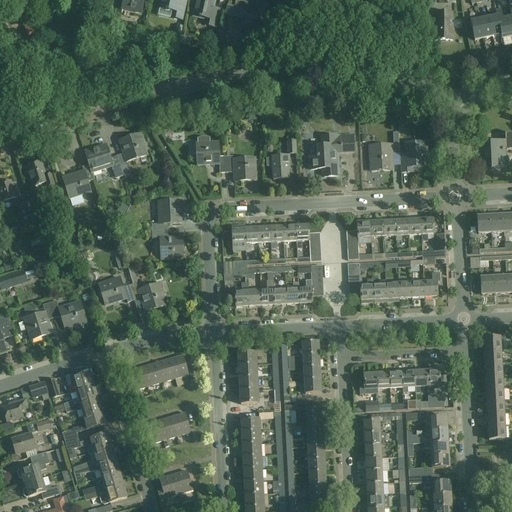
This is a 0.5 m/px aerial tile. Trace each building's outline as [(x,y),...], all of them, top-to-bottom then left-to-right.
[(123,0),(121,9),(141,14),(144,0),(123,0)] [(180,1),(179,0),(161,0),(160,8),(172,11),(171,17),(182,20),(187,2),(180,1)] [(204,25),(216,28),(220,10),(213,8),(214,0),(196,0),(193,17),(205,19),(204,25)] [(251,46),(253,34),(256,34),(258,33),(259,32),(260,30),(259,28),(258,26),(255,25),(259,9),(258,9),(258,10),(254,9),(254,6),(233,1),(232,5),(226,3),(227,2),(226,2),(223,16),(242,20),(241,27),(244,27),(242,34),(246,35),(244,45),(251,46)] [(497,16),(501,36),(502,40),(510,38),(507,18),(502,19),(500,9),(495,10),(497,17),(497,16)] [(21,20),(33,45),(48,38),(41,21),(40,21),(36,13),(21,20)] [(436,14),(436,31),(434,31),(434,42),(452,42),(452,31),(451,31),(451,14),(436,14)] [(488,18),(492,37),(501,36),(497,16),(497,17),(488,18)] [(479,20),(483,39),(492,37),(488,18),(479,20)] [(483,39),(479,20),(470,22),(474,41),(483,39)] [(201,110),(213,106),(211,102),(200,106),(201,110)] [(499,136),(500,142),(490,143),(491,168),(507,168),(506,151),(511,150),(511,134),(505,135),(505,136),(499,136)] [(119,142),(123,155),(116,157),(123,177),(130,174),(126,162),(147,156),(140,135),(119,142)] [(198,144),(196,144),(197,166),(219,165),(220,174),(226,174),(226,158),(219,158),(218,143),(210,144),(210,138),(207,138),(205,137),(202,137),(200,138),(198,139),(198,144)] [(339,137),(322,138),(323,147),(318,147),(318,157),(310,157),(311,170),(323,170),(324,178),(338,177),(338,168),(335,169),(334,151),(342,151),(342,153),(354,152),(353,137),(339,137)] [(297,154),(296,141),(287,141),(287,153),(289,155),(297,154)] [(424,155),(427,155),(426,143),(406,144),(406,154),(399,154),(400,173),(412,172),(412,167),(424,167),(424,155)] [(392,170),(391,145),(369,146),(371,172),(392,170)] [(116,157),(110,159),(106,146),(85,152),(89,165),(91,173),(92,173),(112,167),(116,179),(123,177),(116,157)] [(234,157),(226,158),(226,174),(234,173),(234,182),(256,181),(255,159),(234,160),(234,157)] [(289,170),(288,157),(272,158),(273,180),(288,179),(288,170),(289,170)] [(54,185),(50,174),(45,176),(40,162),(25,167),(32,187),(45,183),(46,188),(54,185)] [(90,193),(87,183),(94,181),(92,173),(91,173),(89,165),(82,168),(83,171),(62,178),(69,200),(90,193)] [(17,197),(13,185),(11,186),(10,182),(0,185),(0,198),(1,202),(17,197)] [(32,210),(29,200),(18,204),(21,214),(32,210)] [(181,224),(180,202),(158,203),(159,225),(181,224)] [(511,232),(511,215),(502,216),(503,233),(511,232)] [(503,233),(502,216),(490,217),(491,234),(503,233)] [(491,234),(490,217),(477,217),(478,234),(491,234)] [(26,229),(36,226),(33,218),(24,221),(26,229)] [(420,220),(421,235),(421,242),(426,242),(426,235),(434,235),(434,229),(437,229),(436,223),(433,223),(433,219),(420,220)] [(420,220),(407,221),(408,236),(421,235),(420,220)] [(394,221),(382,222),(383,237),(395,237),(394,221)] [(395,237),(408,236),(407,221),(394,221),(395,237)] [(357,232),(357,237),(357,239),(358,239),(358,245),(370,244),(370,238),(369,222),(356,223),(357,232)] [(370,238),(383,237),(382,222),(369,222),(370,238)] [(232,228),(233,245),(233,255),(239,255),(239,251),(245,251),(244,229),(244,226),(238,226),(238,227),(232,228)] [(295,226),(282,227),(283,243),(296,242),(295,226)] [(309,240),(309,234),(308,226),(295,226),(296,242),(297,250),(302,250),(302,242),(309,241),(309,240)] [(282,227),(270,228),(270,243),(271,243),(271,250),(277,250),(277,243),(283,243),(282,227)] [(244,229),(245,251),(246,253),(252,253),(251,244),(258,244),(257,228),(244,229)] [(258,244),(270,243),(270,228),(257,228),(258,244)] [(32,247),(53,240),(49,229),(28,236),(32,247)] [(183,260),(182,238),(160,239),(161,261),(183,260)] [(477,266),(479,261),(471,258),(469,264),(477,266)] [(0,282),(2,290),(38,278),(35,268),(0,279),(0,282)] [(246,268),(234,269),(234,278),(247,277),(247,275),(246,270),(246,268)] [(432,282),(424,282),(424,298),(437,297),(437,282),(440,282),(439,273),(432,274),(432,282)] [(506,294),(506,277),(493,278),(494,295),(506,294)] [(494,295),(493,278),(480,279),(481,295),(494,295)] [(119,279),(99,286),(105,306),(126,300),(127,304),(134,301),(129,286),(122,289),(119,279)] [(298,289),(299,305),(312,304),(312,297),(312,291),(311,288),(311,285),(311,281),(306,281),(306,289),(298,289)] [(380,285),(373,285),(374,301),(386,300),(385,284),(385,281),(380,281),(380,285)] [(412,299),(424,298),(424,282),(411,283),(412,299)] [(261,307),(274,306),(273,290),(273,283),(267,284),(267,291),(260,291),(261,307)] [(411,283),(398,284),(399,299),(412,299),(411,283)] [(159,285),(138,292),(136,284),(129,286),(134,301),(141,299),(145,313),(166,306),(159,285)] [(241,284),(242,292),(235,292),(236,308),(248,307),(248,292),(247,284),(241,284)] [(293,289),(286,290),(287,305),(299,305),(298,289),(298,284),(293,284),(293,289)] [(385,284),(386,300),(387,303),(399,302),(399,299),(398,284),(385,284)] [(374,301),(373,285),(360,286),(360,289),(360,294),(361,304),(368,304),(368,301),(374,301)] [(274,306),(287,305),(286,290),(273,290),(274,306)] [(248,307),(261,307),(260,291),(248,292),(248,307)] [(79,303),(58,310),(56,302),(49,304),(54,319),(61,317),(65,330),(85,324),(79,303)] [(45,314),(24,320),(30,341),(51,335),(47,322),(54,319),(49,304),(42,307),(45,314)] [(0,327),(10,325),(8,317),(0,319),(0,327)] [(484,352),(501,351),(500,338),(484,339),(484,352)] [(303,356),(318,356),(318,343),(303,343),(303,356)] [(484,352),(485,365),(502,364),(501,351),(484,352)] [(239,368),(256,367),(256,354),(238,355),(239,368)] [(318,356),(303,356),(304,369),(319,368),(318,356)] [(169,361),(174,381),(188,377),(183,357),(169,361)] [(155,365),(160,385),(174,381),(169,361),(155,365)] [(486,377),(502,376),(502,364),(485,365),(486,377)] [(160,385),(155,365),(141,369),(147,389),(160,385)] [(256,367),(239,368),(239,381),(257,380),(256,367)] [(319,368),(304,369),(304,381),(319,381),(319,368)] [(147,389),(141,369),(127,373),(132,393),(147,389)] [(415,388),(415,394),(420,394),(420,388),(427,387),(427,372),(427,369),(414,370),(415,388)] [(401,371),(401,373),(402,389),(402,394),(408,394),(407,388),(415,388),(414,370),(401,371)] [(377,375),(377,390),(378,390),(390,389),(389,374),(389,371),(381,371),(381,374),(377,375)] [(439,371),(427,372),(427,387),(440,387),(439,371)] [(390,389),(402,389),(401,373),(389,374),(390,389)] [(76,393),(92,388),(90,381),(91,381),(89,374),(72,380),(73,385),(76,393)] [(364,375),(364,388),(359,389),(360,395),(378,395),(378,390),(377,390),(377,375),(364,375)] [(503,389),(502,376),(486,377),(486,390),(503,389)] [(47,382),(52,398),(59,396),(54,380),(47,382)] [(257,380),(239,381),(240,393),(258,392),(257,380)] [(319,381),(304,381),(305,394),(320,394),(319,381)] [(23,400),(18,402),(8,405),(9,406),(2,408),(7,423),(23,418),(21,412),(29,409),(27,399),(32,398),(32,399),(42,396),(44,401),(49,400),(44,383),(29,387),(29,390),(21,392),(23,400)] [(64,405),(65,410),(97,400),(95,395),(94,395),(92,388),(76,393),(78,400),(64,405)] [(503,389),(486,390),(487,403),(503,402),(503,389)] [(258,392),(240,393),(241,406),(258,405),(258,392)] [(99,406),(97,400),(65,410),(66,414),(81,410),(83,418),(100,413),(98,406),(99,406)] [(415,401),(416,404),(416,410),(428,409),(428,404),(420,404),(420,401),(415,401)] [(503,402),(487,403),(488,415),(504,415),(503,402)] [(365,404),(366,412),(378,412),(378,406),(378,403),(365,404)] [(306,423),(321,423),(320,410),(305,410),(306,423)] [(103,412),(100,413),(83,418),(85,426),(84,426),(86,432),(105,426),(104,420),(105,419),(103,412)] [(405,415),(406,422),(417,422),(417,414),(405,415)] [(171,419),(176,438),(190,434),(185,415),(171,419)] [(396,421),(396,434),(402,434),(401,415),(371,416),(371,422),(379,422),(391,421),(396,421)] [(504,415),(488,415),(488,428),(505,427),(504,415)] [(430,431),(447,430),(446,417),(429,418),(430,431)] [(157,423),(162,442),(176,438),(171,419),(157,423)] [(49,421),(36,424),(38,432),(38,433),(48,430),(51,429),(49,421)] [(242,434),(260,434),(259,421),(242,422),(242,434)] [(364,423),(364,435),(380,435),(379,422),(371,422),(364,423)] [(162,442),(157,423),(143,427),(148,446),(162,442)] [(321,423),(306,423),(306,436),(321,435),(321,423)] [(505,427),(488,428),(489,441),(505,440),(505,427)] [(62,434),(65,443),(78,439),(75,429),(62,434)] [(447,430),(430,431),(430,443),(448,442),(447,430)] [(243,447),(260,446),(260,434),(242,434),(243,447)] [(35,449),(31,435),(11,441),(16,455),(35,449)] [(91,445),(94,453),(110,449),(108,442),(109,441),(107,435),(90,440),(79,443),(78,439),(65,443),(68,451),(91,445)] [(321,435),(306,436),(307,448),(322,448),(321,435)] [(380,435),(364,435),(365,448),(380,447),(385,447),(385,441),(380,441),(380,435)] [(424,449),(431,449),(431,456),(449,455),(448,442),(430,443),(423,444),(424,449)] [(244,460),(261,459),(260,446),(243,447),(244,460)] [(380,447),(365,448),(366,460),(381,459),(380,447)] [(322,448),(307,448),(307,461),(322,460),(322,448)] [(74,472),(74,473),(115,461),(114,455),(112,455),(110,449),(94,453),(96,461),(82,466),(73,469),(74,472)] [(22,479),(24,485),(41,479),(39,472),(47,469),(45,465),(49,464),(46,453),(30,458),(33,467),(20,472),(18,472),(17,474),(19,479),(20,480),(22,479)] [(431,456),(432,469),(449,468),(449,455),(431,456)] [(244,472),(262,471),(261,459),(244,460),(244,472)] [(366,460),(366,473),(381,472),(381,459),(366,460)] [(322,460),(307,461),(307,473),(323,472),(322,460)] [(99,471),(102,479),(118,474),(116,467),(117,466),(115,461),(74,473),(75,477),(84,475),(99,471)] [(432,469),(420,469),(408,470),(408,477),(432,476),(432,469)] [(262,484),(262,471),(244,472),(245,485),(262,484)] [(173,477),(178,496),(193,492),(187,472),(173,477)] [(323,472),(307,473),(308,486),(323,485),(323,472)] [(366,473),(367,485),(382,485),(381,472),(366,473)] [(91,495),(123,486),(121,481),(120,481),(118,474),(102,479),(104,486),(90,491),(91,495)] [(433,476),(432,476),(408,477),(409,485),(424,484),(424,489),(433,489),(434,496),(451,495),(450,482),(433,483),(433,476)] [(178,496),(173,477),(159,481),(162,491),(157,492),(159,501),(178,496)] [(44,487),(41,479),(24,485),(26,490),(24,491),(23,492),(25,497),(26,498),(28,498),(41,494),(43,500),(60,495),(57,488),(52,490),(50,485),(44,487)] [(245,485),(246,497),(263,496),(262,484),(245,485)] [(308,486),(308,498),(324,497),(323,485),(308,486)] [(382,485),(367,485),(367,498),(383,497),(382,485)] [(124,491),(123,486),(91,495),(93,499),(99,498),(101,505),(104,506),(126,499),(126,498),(125,499),(123,492),(124,491)] [(71,487),(64,490),(65,496),(73,493),(71,487)] [(67,496),(69,502),(77,499),(74,493),(67,495),(67,496)] [(451,495),(434,496),(434,509),(452,508),(451,495)] [(62,498),(53,501),(56,510),(48,511),(71,511),(69,502),(67,496),(62,498)] [(246,510),(264,509),(263,496),(246,497),(246,510)] [(324,497),(308,498),(309,511),(324,510),(324,497)] [(383,497),(367,498),(368,510),(383,510),(383,497)]
